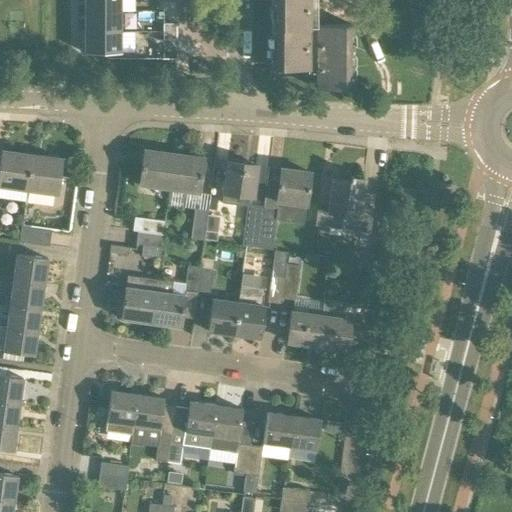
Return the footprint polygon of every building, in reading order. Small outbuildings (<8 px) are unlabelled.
[(120,0),(84,0),(84,12),(120,12),(120,0)] [(348,46),(348,37),(352,37),(352,26),(316,26),(316,8),(315,8),(315,5),(316,5),(316,0),(270,0),(271,8),(274,8),(274,17),(271,17),(271,48),(274,48),(274,58),(271,58),(271,69),(315,69),(315,89),(352,89),(352,67),(348,67),(348,57),(352,57),(352,46),(348,46)] [(120,12),(84,12),(84,32),(120,32),(120,12)] [(163,32),(175,32),(175,24),(163,24),(163,32)] [(120,32),(84,32),(84,54),(120,54),(120,32)] [(168,189),(173,155),(143,151),(138,185),(168,189)] [(1,152),(0,161),(0,186),(26,190),(31,156),(1,152)] [(203,159),(173,155),(168,189),(198,194),(203,159)] [(56,195),(61,160),(31,156),(26,190),(56,195)] [(227,162),(222,193),(221,203),(247,206),(247,205),(251,206),(252,197),(256,166),(227,162)] [(275,220),(303,224),(310,173),(280,169),(275,209),(262,207),(258,237),(272,239),(275,220)] [(360,206),(363,180),(352,179),(352,177),(349,176),(349,181),(333,179),(328,212),(317,210),(314,226),(341,230),(369,234),(372,208),(360,206)] [(412,209),(414,191),(400,189),(398,207),(412,209)] [(255,237),(258,237),(262,207),(251,206),(247,205),(247,206),(241,245),(254,246),(255,237)] [(194,209),(190,239),(203,241),(204,237),(205,229),(207,211),(194,209)] [(162,236),(164,222),(134,218),(132,231),(137,232),(162,236)] [(21,227),(19,243),(49,247),(51,231),(21,227)] [(216,238),(217,230),(205,229),(204,237),(216,238)] [(135,245),(142,246),(141,256),(159,258),(162,236),(137,232),(135,245)] [(348,261),(370,264),(371,254),(349,251),(348,261)] [(274,253),(271,278),(267,302),(280,304),(280,299),(285,264),(286,255),(274,253)] [(16,255),(13,279),(44,283),(47,259),(16,255)] [(285,264),(280,299),(294,301),(299,266),(285,264)] [(196,292),(199,269),(200,267),(187,265),(183,290),(196,292)] [(199,269),(196,292),(209,294),(212,270),(199,269)] [(242,274),(237,304),(233,335),(259,339),(263,307),(261,307),(265,277),(242,274)] [(44,283),(13,279),(9,303),(40,308),(44,283)] [(156,279),(154,292),(150,324),(179,328),(184,296),(170,294),(172,281),(156,279)] [(120,319),(150,324),(154,292),(125,287),(120,319)] [(346,351),(347,340),(360,341),(365,305),(322,299),(321,309),(316,347),(346,351)] [(233,335),(237,304),(212,300),(207,332),(233,335)] [(40,308),(9,303),(6,327),(37,332),(40,308)] [(287,342),(316,347),(321,309),(305,307),(305,312),(290,310),(288,323),(289,323),(287,342)] [(37,332),(6,327),(3,352),(33,356),(37,332)] [(0,400),(19,403),(22,379),(0,375),(0,400)] [(137,395),(110,391),(104,431),(132,435),(137,395)] [(171,435),(158,433),(163,399),(137,395),(132,435),(130,443),(156,446),(155,460),(167,462),(171,435)] [(0,425),(16,428),(19,403),(0,400),(0,425)] [(182,445),(209,449),(215,406),(188,402),(187,414),(174,412),(171,435),(167,462),(179,464),(182,445)] [(241,409),(215,406),(209,449),(224,451),(223,455),(226,460),(234,461),(233,471),(246,473),(249,445),(252,423),(240,421),(241,409)] [(267,413),(262,443),(289,447),(293,417),(267,413)] [(315,451),(320,420),(293,417),(289,447),(315,451)] [(16,428),(0,425),(0,450),(12,452),(16,428)] [(249,445),(246,473),(243,492),(254,493),(262,447),(249,445)] [(99,476),(127,480),(129,467),(100,463),(99,476)] [(0,474),(0,498),(14,501),(17,477),(0,474)] [(127,480),(99,476),(97,487),(125,491),(127,480)] [(179,503),(181,491),(167,488),(165,501),(179,503)] [(280,501),(308,505),(310,492),(281,488),(280,501)] [(240,511),(252,511),(254,499),(242,497),(240,511)] [(12,511),(14,501),(0,498),(0,511),(12,511)] [(306,511),(308,505),(280,501),(278,511),(306,511)] [(160,511),(161,505),(149,503),(147,511),(160,511)]
